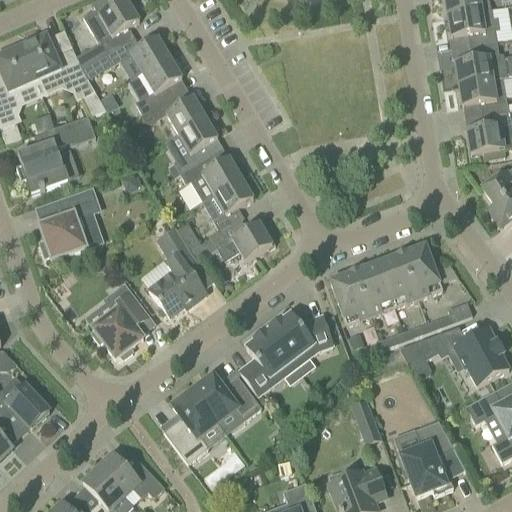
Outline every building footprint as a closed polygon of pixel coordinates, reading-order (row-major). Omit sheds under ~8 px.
[(134,43),(128,33),(139,27),(134,20),(137,19),(127,2),(120,6),(114,10),(110,2),(111,1),(110,0),(107,0),(90,7),(91,10),(92,9),(95,14),(82,22),(97,47),(99,46),(107,60),(134,43)] [(481,16),(490,14),(487,0),(443,0),(447,21),(481,16)] [(492,24),(490,14),(481,16),(447,21),(451,44),(452,44),(452,43),(467,40),(469,53),(497,49),(495,36),(498,36),(496,23),(492,24)] [(23,51),(20,53),(34,86),(49,80),(74,89),(86,83),(86,81),(72,54),(60,59),(52,56),(46,41),(36,46),(32,44),(24,48),(23,51)] [(134,43),(107,60),(113,70),(120,66),(132,85),(142,79),(142,80),(171,63),(163,48),(161,50),(157,43),(140,53),(134,43)] [(492,85),(502,83),(507,83),(502,59),(499,60),(497,49),(469,53),(471,66),(456,68),(456,67),(454,67),(458,90),(492,85)] [(3,60),(0,61),(0,120),(12,116),(21,92),(34,86),(20,53),(16,54),(12,53),(4,56),(3,60)] [(128,87),(139,105),(134,108),(142,122),(149,117),(175,101),(169,92),(181,84),(177,78),(180,76),(171,63),(142,80),(142,79),(128,87)] [(492,85),(458,90),(462,114),(463,113),(463,112),(480,109),(482,122),(508,118),(511,117),(511,109),(507,110),(505,102),(502,84),(502,83),(492,85)] [(95,97),(82,103),(91,121),(106,115),(100,105),(95,97)] [(100,105),(106,115),(115,109),(110,99),(100,105)] [(149,117),(155,127),(166,120),(178,140),(207,123),(199,109),(196,110),(192,103),(180,111),(175,101),(149,117)] [(470,161),(504,155),(511,153),(511,117),(508,118),(482,122),(484,134),(467,137),(467,135),(466,136),(470,161)] [(21,171),(16,173),(21,187),(26,185),(31,199),(39,196),(39,197),(45,195),(44,194),(67,186),(55,153),(65,150),(67,153),(95,143),(87,122),(48,136),(48,137),(53,135),(57,146),(17,159),(21,171)] [(217,145),(213,138),(215,137),(207,123),(178,140),(189,158),(172,168),(179,180),(207,163),(201,154),(217,145)] [(6,151),(21,146),(16,130),(1,135),(6,151)] [(232,170),(228,164),(212,173),(207,163),(179,180),(186,190),(190,188),(201,207),(243,183),(234,169),(232,170)] [(498,182),(482,194),(494,211),(487,216),(500,233),(511,223),(511,173),(507,178),(506,177),(498,182)] [(125,196),(137,192),(133,180),(121,184),(125,196)] [(243,183),(201,207),(219,237),(241,225),(243,223),(238,214),(253,205),(249,198),(251,197),(243,183)] [(56,225),(42,230),(38,231),(44,248),(40,249),(45,262),(49,261),(51,266),(86,254),(80,237),(85,235),(80,222),(98,216),(91,196),(50,210),(56,225)] [(267,254),(267,255),(275,251),(265,234),(262,236),(258,229),(247,235),(241,225),(219,237),(210,243),(218,257),(233,248),(245,267),(267,254)] [(188,256),(199,250),(186,229),(176,235),(188,256)] [(206,299),(187,274),(197,268),(188,256),(175,234),(155,245),(170,269),(164,272),(169,279),(148,295),(169,323),(183,312),(185,315),(206,299)] [(425,251),(406,258),(406,257),(395,261),(395,262),(377,269),(394,314),(442,296),(425,251)] [(91,265),(96,278),(110,272),(105,260),(91,265)] [(346,331),(365,324),(394,314),(377,269),(359,275),(359,274),(347,278),(348,279),(329,286),(346,331)] [(94,337),(91,340),(99,349),(101,347),(115,365),(120,362),(122,366),(132,358),(130,354),(134,351),(132,348),(141,342),(134,333),(148,323),(124,291),(104,306),(113,318),(92,334),(94,337)] [(447,315),(449,320),(452,328),(472,321),(466,308),(447,315)] [(269,335),(268,336),(289,365),(299,358),(303,363),(308,364),(317,357),(332,352),(321,321),(304,327),(306,332),(302,335),(290,320),(282,326),(281,325),(268,334),(269,335)] [(441,332),(452,328),(449,320),(438,325),(441,332)] [(426,329),(429,337),(441,332),(438,325),(426,329)] [(417,341),(429,337),(426,329),(414,334),(417,341)] [(476,392),(491,385),(508,375),(500,361),(504,359),(497,347),(495,348),(488,333),(452,352),(465,375),(467,374),(476,392)] [(403,338),(405,345),(417,341),(414,334),(403,338)] [(279,372),(289,365),(268,336),(266,338),(265,337),(253,346),(253,347),(245,353),(257,369),(252,372),(249,368),(238,377),(257,402),(283,383),(284,378),(279,372)] [(394,350),(405,345),(403,338),(391,342),(394,350)] [(363,350),(358,339),(346,343),(351,355),(363,350)] [(437,340),(399,355),(409,374),(445,355),(437,340)] [(379,347),(382,354),(394,350),(391,342),(379,347)] [(370,359),(382,354),(379,347),(368,351),(370,359)] [(356,355),(359,363),(370,359),(368,351),(356,355)] [(0,386),(1,387),(15,371),(0,356),(0,386)] [(0,421),(5,426),(15,417),(31,435),(49,418),(23,391),(15,382),(0,396),(0,421)] [(201,385),(190,394),(225,441),(226,441),(243,428),(261,414),(237,382),(222,393),(213,382),(203,389),(201,385)] [(225,441),(190,394),(179,402),(182,405),(172,412),(181,424),(163,438),(187,470),(208,454),(199,442),(216,429),(225,441)] [(506,442),(491,450),(501,469),(511,462),(511,403),(502,409),(495,396),(465,413),(475,431),(494,421),(506,442)] [(351,413),(366,451),(381,445),(366,408),(351,413)] [(0,464),(12,453),(0,440),(0,431),(5,426),(0,421),(0,464)] [(438,427),(393,444),(400,461),(409,484),(416,503),(432,497),(433,501),(453,494),(446,477),(441,479),(436,465),(453,455),(444,437),(438,427)] [(235,458),(203,482),(212,493),(244,469),(235,458)] [(98,475),(123,502),(131,495),(140,503),(146,497),(153,504),(164,493),(140,468),(130,478),(114,461),(98,475)] [(98,475),(82,490),(96,505),(99,508),(93,511),(132,511),(123,502),(98,475)] [(328,490),(336,511),(368,511),(374,510),(373,507),(386,502),(375,475),(362,480),(361,477),(345,484),(342,477),(329,482),(331,489),(328,490)] [(313,511),(310,502),(305,489),(282,498),(287,511),(313,511)] [(220,511),(226,507),(216,498),(206,507),(210,511),(220,511)]
